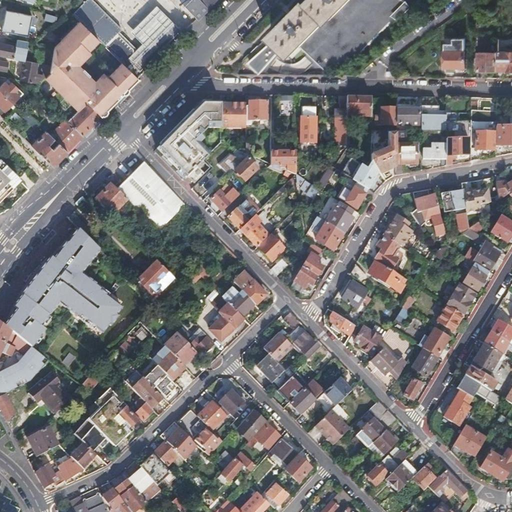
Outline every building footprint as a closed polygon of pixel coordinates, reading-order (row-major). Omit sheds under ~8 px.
[(137,79),(183,33),(157,7),(131,33),(143,44),(136,51),(119,33),(122,29),(92,0),(87,0),(73,15),(81,22),(102,43),(121,63),(137,79)] [(199,0),(187,0),(182,4),(196,19),(207,9),(199,0)] [(199,0),(207,9),(215,0),(199,0)] [(411,10),(420,0),(310,0),(306,4),(304,2),(300,7),(270,37),(273,39),(251,61),(263,73),(285,51),(287,54),(298,44),(326,72),(349,63),(395,17),(398,20),(409,8),(411,10)] [(6,10),(2,29),(28,34),(32,15),(6,10)] [(63,41),(59,45),(58,47),(54,46),(52,57),(51,65),(49,73),(45,77),(78,110),(86,102),(101,116),(108,108),(137,79),(121,63),(108,76),(103,72),(94,81),(80,67),(93,55),(91,53),(102,43),(81,22),(61,39),(63,41)] [(445,38),(444,68),(465,68),(465,38),(445,38)] [(0,43),(0,54),(13,57),(13,58),(23,60),(27,40),(17,39),(16,43),(7,41),(6,44),(0,43)] [(479,71),(498,72),(498,44),(489,44),(489,53),(479,53),(479,71)] [(511,49),(501,49),(501,53),(500,52),(499,71),(511,71),(511,49)] [(23,60),(20,81),(38,84),(45,77),(37,71),(38,63),(23,60)] [(8,79),(0,86),(0,92),(12,103),(18,97),(17,96),(20,93),(16,89),(17,88),(8,79)] [(12,103),(0,92),(0,111),(1,113),(12,103)] [(321,97),(300,96),(300,108),(303,108),(302,118),(301,118),(300,142),(316,143),(316,108),(321,108),(321,97)] [(346,97),(339,97),(338,106),(334,106),(333,147),(335,147),(336,152),(344,148),(345,139),(345,136),(345,130),(345,114),(346,97)] [(372,97),(346,97),(345,114),(360,115),(360,117),(371,118),(371,116),(372,101),(372,97)] [(400,98),(396,98),(396,108),(396,124),(397,124),(401,124),(401,126),(420,126),(420,108),(418,108),(418,103),(418,98),(400,98)] [(471,99),(446,98),(446,107),(446,114),(460,114),(471,115),(471,107),(471,99)] [(246,106),(246,125),(251,125),(252,120),(268,120),(268,102),(261,101),(261,99),(256,99),(256,101),(249,101),(249,106),(246,106)] [(372,101),(371,116),(376,116),(376,126),(396,126),(396,124),(396,108),(381,108),(381,101),(372,101)] [(71,117),(67,120),(82,135),(101,116),(86,102),(78,110),(72,116),(71,117)] [(184,177),(210,153),(199,141),(202,137),(199,134),(206,127),(221,127),(221,103),(201,103),(176,127),(155,148),(184,177)] [(246,104),(221,103),(221,127),(246,128),(246,125),(246,106),(246,104)] [(423,129),(446,129),(446,114),(446,107),(423,107),(423,129)] [(34,127),(38,123),(22,108),(18,112),(34,127)] [(57,142),(58,143),(66,151),(82,135),(67,120),(65,119),(54,130),(61,138),(57,142)] [(496,127),(496,145),(509,146),(511,145),(511,126),(510,127),(496,127)] [(66,151),(58,143),(53,148),(49,144),(54,139),(45,130),(38,138),(31,145),(52,166),(66,151)] [(30,131),(23,138),(31,145),(38,138),(30,131)] [(370,155),(370,163),(377,173),(395,165),(395,164),(396,145),(396,131),(380,131),(380,139),(388,139),(387,148),(370,155)] [(475,150),(470,150),(470,162),(478,161),(478,151),(494,151),(494,133),(475,133),(475,150)] [(445,151),(445,161),(445,167),(451,166),(451,156),(468,155),(467,139),(449,140),(449,150),(445,151)] [(396,145),(395,164),(409,164),(418,164),(418,145),(396,145)] [(422,161),(445,161),(445,151),(445,147),(431,146),(431,150),(423,150),(422,161)] [(270,151),(270,164),(279,164),(279,167),(286,167),(286,171),(294,175),(295,175),(295,152),(270,151)] [(247,157),(234,169),(244,180),(257,167),(247,157)] [(202,160),(187,176),(194,183),(209,168),(202,160)] [(158,231),(185,205),(143,161),(115,187),(109,181),(92,197),(110,216),(128,199),(158,231)] [(0,201),(9,192),(6,189),(15,180),(0,164),(0,201)] [(395,164),(395,165),(395,176),(409,174),(409,164),(395,164)] [(352,180),(368,189),(376,176),(360,166),(351,180),(352,180)] [(318,189),(295,175),(296,183),(302,187),(303,189),(302,191),(307,194),(313,198),(318,189)] [(504,176),(495,178),(499,199),(507,193),(511,199),(511,198),(511,182),(510,184),(504,176)] [(210,199),(222,211),(239,194),(233,187),(236,185),(230,179),(210,199)] [(356,208),(368,189),(352,180),(349,185),(353,188),(350,192),(344,188),(338,197),(356,208)] [(469,183),(461,184),(465,209),(466,214),(480,211),(479,205),(489,204),(487,190),(471,193),(470,190),(469,183)] [(250,200),(259,209),(268,200),(259,191),(250,200)] [(430,197),(428,191),(412,193),(416,210),(411,215),(410,214),(409,215),(421,231),(420,229),(424,222),(425,219),(431,217),(436,236),(445,234),(437,201),(431,203),(430,197)] [(458,229),(445,234),(448,243),(462,233),(469,229),(466,214),(465,209),(462,209),(459,192),(440,195),(443,213),(455,211),(458,229)] [(350,209),(339,202),(326,223),(343,233),(353,217),(347,214),(350,209)] [(511,207),(506,203),(500,207),(510,213),(511,210),(511,207)] [(236,208),(242,214),(244,212),(238,206),(236,208)] [(227,217),(239,229),(251,217),(246,212),(245,211),(244,212),(242,214),(236,208),(227,217)] [(253,215),(255,214),(250,209),(246,212),(251,217),(253,215)] [(73,212),(67,218),(77,228),(82,233),(88,226),(73,212)] [(251,217),(239,229),(257,247),(269,235),(276,228),(266,219),(259,225),(259,226),(257,224),(259,221),(253,215),(251,217)] [(334,247),(343,233),(326,223),(316,217),(312,224),(318,228),(316,230),(319,232),(317,236),(315,240),(326,246),(327,243),(334,247)] [(511,224),(500,217),(490,233),(506,243),(511,234),(511,224)] [(383,235),(384,235),(400,246),(411,231),(394,219),(383,235)] [(480,221),(469,229),(478,235),(485,224),(480,221)] [(318,228),(312,224),(308,230),(317,236),(319,232),(316,230),(318,228)] [(16,335),(29,346),(31,347),(44,329),(40,326),(60,299),(65,303),(65,306),(78,317),(80,315),(102,332),(108,324),(110,326),(116,317),(115,316),(121,308),(99,290),(100,289),(86,278),(83,279),(79,276),(99,250),(82,233),(77,228),(33,273),(20,293),(4,325),(10,331),(16,335)] [(478,235),(469,229),(462,233),(478,243),(482,237),(478,235)] [(271,235),(258,248),(271,261),(283,248),(271,235)] [(367,243),(361,253),(374,261),(375,258),(398,272),(407,258),(410,253),(400,246),(384,235),(377,246),(381,249),(380,251),(367,243)] [(470,250),(465,258),(467,259),(473,263),(474,261),(490,271),(489,273),(494,276),(505,258),(500,255),(494,251),(496,249),(485,243),(478,254),(470,250)] [(301,267),(316,276),(322,266),(316,263),(323,251),(312,244),(308,252),(310,253),(301,267)] [(444,245),(435,252),(433,255),(440,259),(447,247),(444,245)] [(280,258),(269,269),(275,275),(286,264),(280,258)] [(477,292),(489,273),(475,264),(473,263),(467,259),(463,266),(468,269),(468,268),(468,267),(471,269),(463,283),(477,292)] [(150,294),(147,297),(155,305),(159,302),(158,301),(164,295),(159,291),(166,283),(173,277),(156,260),(136,280),(138,282),(150,294)] [(198,262),(192,268),(200,276),(203,279),(207,275),(204,272),(206,270),(198,262)] [(398,290),(405,280),(375,262),(369,272),(398,290)] [(354,264),(347,275),(362,284),(367,276),(360,271),(357,265),(354,264)] [(310,285),(316,276),(301,267),(293,281),(304,288),(307,283),(310,285)] [(200,276),(192,268),(186,275),(184,277),(187,280),(191,277),(195,281),(200,276)] [(255,305),(265,295),(252,282),(246,275),(235,286),(241,292),(254,304),(255,305)] [(178,283),(173,277),(166,283),(172,288),(178,283)] [(343,288),(346,290),(351,281),(349,280),(343,288)] [(351,281),(346,290),(341,298),(357,308),(361,302),(365,305),(369,298),(365,296),(367,291),(351,281)] [(135,285),(147,297),(150,294),(138,282),(135,285)] [(210,286),(217,294),(220,291),(212,283),(210,286)] [(447,305),(463,315),(471,303),(476,294),(459,284),(446,305),(447,305)] [(225,295),(222,298),(226,303),(238,315),(241,317),(248,311),(255,305),(254,304),(241,292),(239,294),(233,288),(225,295)] [(220,341),(243,319),(241,317),(238,315),(226,303),(222,298),(219,296),(211,304),(219,313),(212,320),(215,323),(208,330),(220,341)] [(408,296),(401,307),(406,310),(413,299),(408,296)] [(393,304),(388,313),(394,317),(400,308),(393,304)] [(453,332),(463,315),(447,305),(436,322),(453,332)] [(406,310),(401,307),(395,318),(400,320),(406,310)] [(300,322),(290,312),(284,319),(283,320),(293,330),(300,322)] [(355,326),(333,312),(330,317),(330,322),(336,325),(335,327),(349,336),(355,326)] [(490,332),(508,342),(511,335),(511,328),(498,320),(496,323),(493,321),(489,327),(492,329),(490,332)] [(0,322),(0,352),(9,357),(14,348),(22,355),(29,346),(16,335),(14,338),(11,341),(6,338),(8,334),(10,331),(4,325),(0,322)] [(290,335),(294,339),(302,330),(298,326),(290,335)] [(360,348),(372,355),(382,339),(362,326),(354,341),(361,345),(360,348)] [(178,334),(189,345),(190,344),(202,356),(213,345),(202,334),(202,333),(192,343),(189,339),(183,334),(185,332),(182,328),(177,333),(178,334)] [(199,329),(189,339),(192,343),(202,333),(203,332),(199,329)] [(418,347),(422,349),(423,350),(433,355),(437,358),(439,355),(450,338),(434,329),(430,335),(428,338),(425,336),(418,347)] [(484,343),(501,354),(508,342),(490,332),(484,343)] [(269,355),(276,363),(293,347),(279,333),(262,348),(269,355)] [(170,353),(183,366),(197,354),(189,345),(178,334),(164,347),(170,353)] [(299,353),(306,360),(322,344),(315,337),(299,353)] [(116,351),(118,353),(120,352),(126,358),(133,350),(125,342),(116,351)] [(464,375),(491,391),(493,387),(499,390),(502,386),(487,377),(501,354),(484,343),(464,375)] [(31,347),(29,346),(22,355),(15,362),(1,369),(0,371),(0,396),(5,394),(30,381),(48,360),(31,347)] [(401,370),(405,365),(400,360),(396,364),(380,348),(376,351),(379,354),(370,363),(384,377),(388,373),(395,381),(401,370)] [(433,355),(423,350),(412,368),(426,377),(438,358),(437,358),(433,355)] [(157,366),(172,381),(185,368),(183,366),(170,353),(157,366)] [(271,383),(283,370),(276,363),(269,355),(256,367),(271,383)] [(65,367),(73,362),(70,356),(62,361),(65,367)] [(331,372),(340,363),(336,358),(326,368),(331,372)] [(303,367),(297,373),(305,380),(310,375),(303,367)] [(67,399),(70,395),(57,382),(59,380),(50,372),(32,391),(31,390),(29,392),(39,402),(42,398),(56,412),(67,399)] [(456,388),(472,397),(475,392),(491,401),(495,394),(491,391),(464,375),(456,388)] [(165,376),(154,387),(165,397),(176,387),(165,376)] [(294,381),(290,377),(284,384),(285,385),(277,392),(287,402),(300,390),(293,383),(294,381)] [(337,380),(324,393),(336,406),(337,405),(350,392),(337,380)] [(412,380),(403,395),(412,401),(421,386),(412,380)] [(146,404),(151,409),(162,398),(150,386),(139,396),(146,404)] [(107,440),(111,445),(138,419),(109,388),(98,399),(105,406),(89,422),(107,440)] [(304,389),(289,404),(299,414),(314,399),(304,389)] [(231,414),(230,415),(235,419),(239,414),(235,410),(244,402),(238,397),(232,390),(220,402),(231,414)] [(5,394),(0,396),(0,404),(8,400),(5,394)] [(455,399),(444,416),(459,425),(469,407),(455,399)] [(0,404),(0,409),(6,421),(22,406),(18,400),(10,404),(8,400),(0,404)] [(397,420),(378,401),(369,410),(376,418),(373,421),(376,423),(373,425),(370,423),(361,431),(356,437),(362,443),(367,449),(385,431),(397,420)] [(208,426),(212,430),(226,416),(212,402),(198,416),(201,420),(206,425),(208,426)] [(314,402),(302,414),(307,420),(319,408),(314,402)] [(142,421),(153,411),(151,409),(146,404),(135,414),(142,421)] [(336,406),(331,411),(342,422),(349,416),(337,405),(336,406)] [(501,414),(490,407),(485,415),(497,422),(498,420),(501,414)] [(189,432),(201,420),(198,416),(191,409),(179,422),(189,432)] [(248,441),(265,421),(252,411),(239,426),(235,430),(239,433),(248,441)] [(331,411),(314,426),(333,445),(349,429),(342,422),(331,411)] [(507,418),(505,417),(501,414),(498,420),(503,423),(507,418)] [(89,422),(86,419),(73,434),(75,436),(82,443),(92,451),(96,447),(99,449),(100,448),(101,447),(102,446),(103,445),(104,444),(105,443),(106,441),(107,440),(89,422)] [(272,419),(267,425),(274,432),(279,426),(272,419)] [(191,440),(192,439),(180,428),(174,422),(163,433),(168,439),(167,440),(174,448),(173,449),(179,455),(183,458),(196,445),(191,440)] [(267,451),(280,436),(274,432),(267,425),(264,423),(253,437),(248,442),(245,445),(250,449),(257,441),(267,451)] [(202,433),(195,439),(206,450),(204,452),(205,453),(206,453),(208,455),(222,441),(219,438),(215,434),(212,430),(208,426),(205,429),(205,430),(204,431),(202,429),(200,431),(202,433)] [(464,426),(451,448),(457,451),(458,449),(464,452),(464,451),(475,432),(464,426)] [(48,451),(58,446),(47,427),(27,438),(38,457),(48,451)] [(385,431),(367,449),(378,460),(396,443),(397,444),(409,433),(404,428),(392,439),(385,431)] [(475,432),(464,451),(470,454),(474,456),(485,438),(475,432)] [(282,438),(267,456),(270,459),(274,455),(286,466),(296,454),(287,445),(289,443),(282,438)] [(179,455),(173,449),(166,441),(155,452),(168,466),(179,455)] [(92,451),(82,443),(70,455),(83,467),(95,455),(92,451)] [(503,459),(493,476),(501,480),(502,477),(505,479),(509,478),(511,472),(511,471),(511,469),(508,467),(511,460),(511,449),(509,448),(503,459)] [(396,449),(390,455),(394,459),(400,453),(396,449)] [(387,475),(388,476),(397,467),(400,464),(405,460),(408,457),(402,451),(400,453),(394,459),(392,461),(387,457),(382,462),(378,466),(376,464),(370,470),(372,472),(367,476),(376,485),(387,475)] [(491,474),(501,458),(490,451),(480,468),(491,474)] [(215,461),(225,469),(233,460),(224,452),(215,461)] [(225,469),(223,471),(220,474),(227,481),(241,464),(249,471),(255,465),(240,452),(233,460),(225,469)] [(153,474),(163,464),(153,453),(143,463),(153,474)] [(97,456),(95,455),(83,467),(85,469),(97,456)] [(297,456),(285,470),(299,482),(311,469),(297,456)] [(67,461),(59,467),(59,469),(58,470),(60,474),(55,477),(51,480),(53,482),(52,483),(54,487),(65,480),(80,470),(83,469),(72,458),(67,461)] [(493,476),(503,459),(501,458),(491,474),(493,476)] [(405,460),(400,464),(413,477),(417,473),(405,460)] [(388,476),(385,480),(392,487),(397,493),(411,479),(413,477),(400,464),(397,467),(388,476)] [(51,480),(55,477),(49,466),(34,474),(42,488),(52,483),(53,482),(51,480)] [(154,481),(141,467),(141,468),(138,467),(134,470),(135,473),(130,477),(135,483),(133,485),(134,486),(134,487),(141,495),(147,502),(155,494),(148,486),(154,481)] [(413,477),(411,479),(423,490),(434,479),(423,467),(417,473),(413,477)] [(172,485),(178,480),(169,470),(163,476),(172,485)] [(470,494),(446,470),(428,488),(429,489),(437,497),(443,492),(442,491),(446,486),(448,485),(451,488),(463,500),(470,494)] [(127,479),(116,488),(129,504),(127,506),(130,511),(131,511),(133,511),(134,511),(147,502),(141,495),(134,487),(134,486),(133,487),(127,479)] [(285,494),(287,492),(280,485),(278,487),(276,485),(267,495),(279,506),(288,496),(285,494)] [(123,511),(128,511),(130,511),(127,506),(122,499),(113,488),(102,497),(114,511),(120,511),(122,510),(123,511)] [(342,490),(320,511),(340,511),(352,500),(342,490)] [(0,511),(19,511),(21,510),(10,505),(13,500),(5,497),(6,494),(0,492),(0,511)] [(261,511),(269,504),(261,497),(256,493),(238,511),(261,511)] [(87,511),(107,511),(100,494),(83,502),(87,511)] [(179,494),(172,502),(178,509),(180,511),(185,511),(190,506),(179,494)] [(87,511),(83,502),(81,497),(70,501),(73,507),(75,511),(87,511)] [(238,511),(227,502),(227,501),(216,511),(238,511)] [(433,511),(452,511),(443,503),(433,511)]
